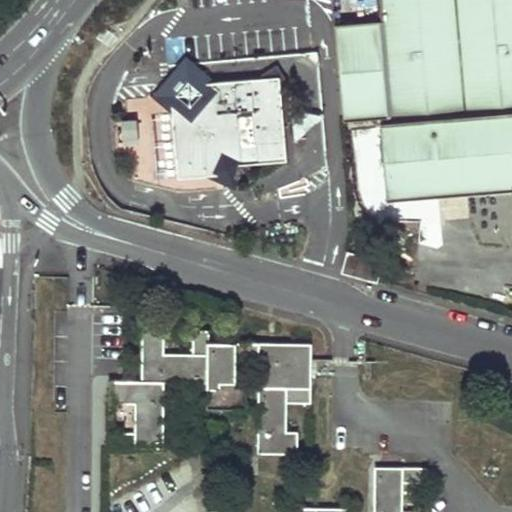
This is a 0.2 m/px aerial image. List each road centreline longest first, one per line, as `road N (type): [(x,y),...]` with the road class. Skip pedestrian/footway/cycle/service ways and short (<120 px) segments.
road 1 (tertiary): [(124,241),(511,343)]
road 2 (residential): [(9,182),(8,467)]
road 3 (tertiary): [(124,241),(88,220),(48,165),(38,128),(53,20)]
road 4 (tertiary): [(9,182),(85,238),(124,241)]
